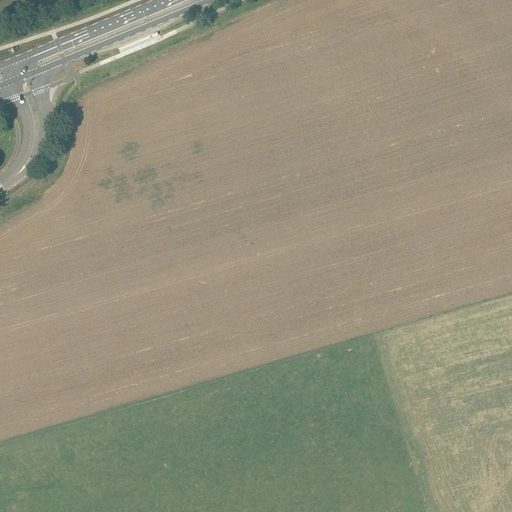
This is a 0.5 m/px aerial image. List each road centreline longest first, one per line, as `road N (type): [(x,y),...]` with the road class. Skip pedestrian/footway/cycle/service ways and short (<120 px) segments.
road 1 (primary): [(33,72),(209,0)]
road 2 (primary): [(162,0),(14,59)]
road 3 (tertiary): [(10,177),(29,167),(44,134),(33,72)]
